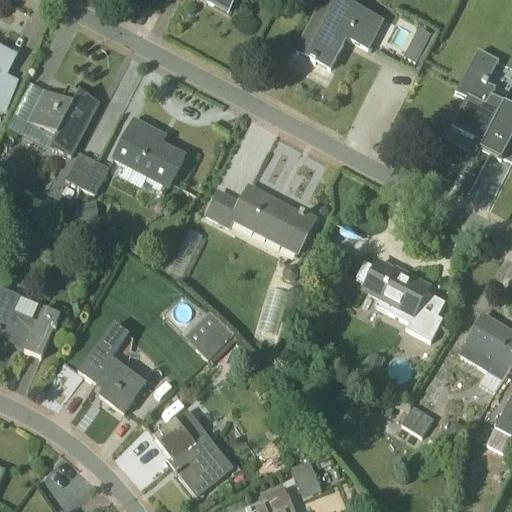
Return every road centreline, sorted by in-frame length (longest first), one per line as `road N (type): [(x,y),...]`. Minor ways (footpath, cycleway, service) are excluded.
road 1 (residential): [(511,244),(47,0)]
road 2 (residential): [(133,511),(79,452),(0,406)]
